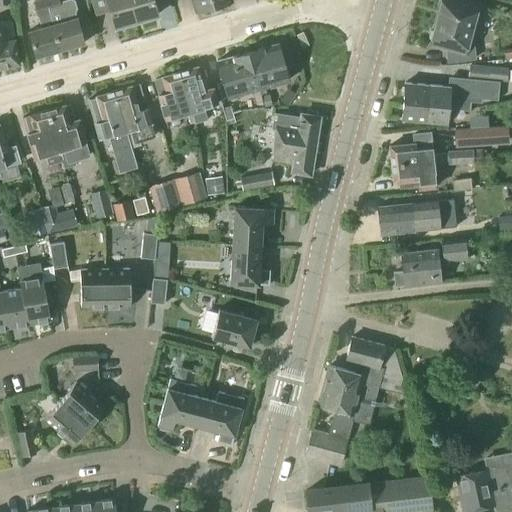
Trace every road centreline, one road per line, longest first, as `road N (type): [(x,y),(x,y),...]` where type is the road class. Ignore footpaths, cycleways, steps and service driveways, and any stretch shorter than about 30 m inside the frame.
road 1 (tertiary): [(259,492),(376,23)]
road 2 (residential): [(0,92),(300,12),(376,23)]
road 3 (residential): [(137,464),(134,359),(126,348),(71,342),(0,367)]
road 4 (residential): [(0,484),(137,464)]
road 5 (residential): [(137,464),(259,492)]
